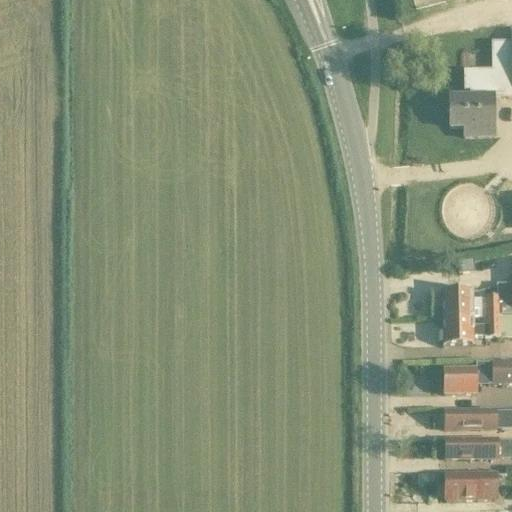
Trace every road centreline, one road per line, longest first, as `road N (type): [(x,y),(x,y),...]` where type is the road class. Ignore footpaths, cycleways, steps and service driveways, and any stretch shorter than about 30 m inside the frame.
road 1 (tertiary): [(374,511),(374,282),(361,179)]
road 2 (tertiary): [(328,56),(361,179)]
